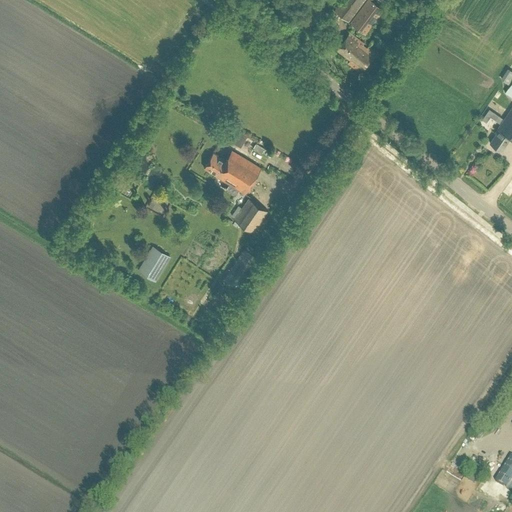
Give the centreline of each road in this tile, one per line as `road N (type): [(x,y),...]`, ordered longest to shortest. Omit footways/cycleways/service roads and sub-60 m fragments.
road 1 (tertiary): [(511,228),(224,0)]
road 2 (track): [(511,359),(408,511)]
